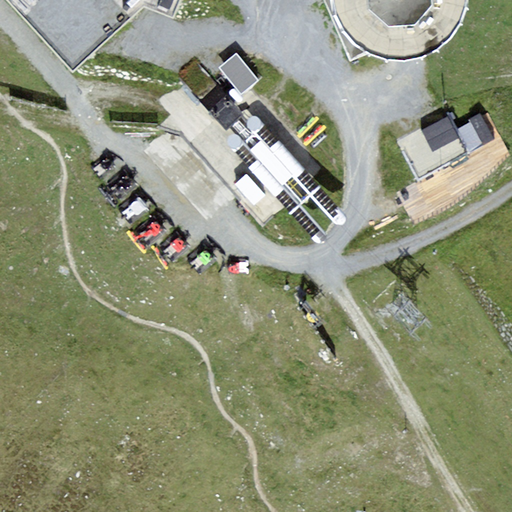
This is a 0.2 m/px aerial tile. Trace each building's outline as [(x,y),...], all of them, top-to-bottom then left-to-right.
[(0,0),(70,77),(146,11),(173,19),(181,0),(0,0)] [(326,0),(326,6),(332,30),(346,50),(366,64),(376,67),(390,70),(415,68),(437,57),(454,40),(464,17),(465,0),(326,0)] [(243,48),(224,60),(243,90),(262,78),(243,48)] [(469,153),(448,113),(396,140),(419,180),(469,153)] [(256,118),(223,144),(249,176),(235,191),(244,200),(255,211),(269,197),(320,253),(348,225),(256,118)]
